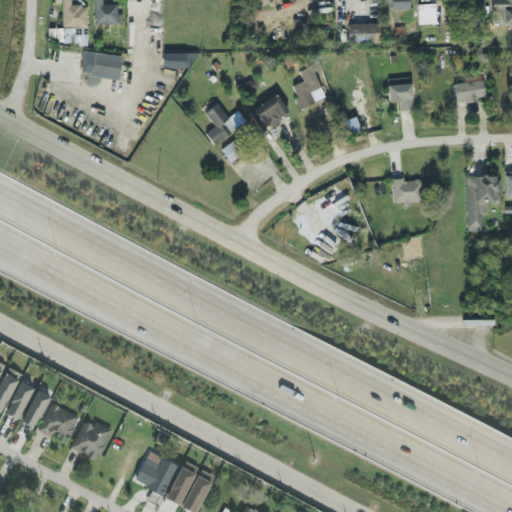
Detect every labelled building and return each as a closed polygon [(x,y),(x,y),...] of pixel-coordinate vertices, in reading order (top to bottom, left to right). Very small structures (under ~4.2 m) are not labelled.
[(61,0),(62,25),(86,24),(86,3),(70,3),(69,0),(61,0)] [(93,0),(94,22),(122,21),(121,12),(116,12),(116,2),(102,2),(101,0),(93,0)] [(500,22),(511,22),(511,0),(490,0),(490,8),(501,8),(500,22)] [(435,21),(434,1),(417,2),(418,22),(435,21)] [(347,21),(347,40),(378,41),(378,21),(347,21)] [(81,26),(62,25),(61,42),(87,42),(88,32),(81,32),(81,26)] [(79,72),(118,77),(121,54),(83,48),(79,72)] [(192,51),(161,50),(160,65),(191,65),(192,51)] [(300,106),(313,101),(309,90),(319,85),(314,73),(290,83),(300,106)] [(476,95),(483,94),(482,78),(453,80),(454,98),(464,97),(464,101),(476,101),(476,95)] [(410,81),(386,83),(387,99),(398,99),(398,108),(412,107),(410,81)] [(247,110),(259,129),(279,117),(278,115),(286,109),(276,92),(247,110)] [(203,131),(213,143),(236,126),(216,100),(203,110),(213,124),(203,131)] [(220,147),(229,160),(244,149),(234,136),(220,147)] [(511,169),(503,169),(504,195),(511,194),(511,169)] [(466,225),(481,225),(481,212),(486,212),(486,201),(498,201),(498,173),(465,173),(466,225)] [(390,178),(391,201),(421,200),(420,177),(390,178)] [(22,375),(9,369),(0,386),(0,410),(3,412),(22,375)] [(21,421),(33,387),(20,383),(7,416),(21,421)] [(23,423),(36,429),(50,398),(37,392),(23,423)] [(80,418),(52,404),(38,432),(53,439),(66,445),(80,418)] [(97,462),(112,431),(96,423),(94,426),(84,422),(71,449),(97,462)] [(133,481),(163,496),(179,467),(149,451),(133,481)] [(199,468),(185,462),(167,500),(181,506),(199,468)] [(190,511),(199,511),(213,476),(199,471),(184,509),(190,511)]
